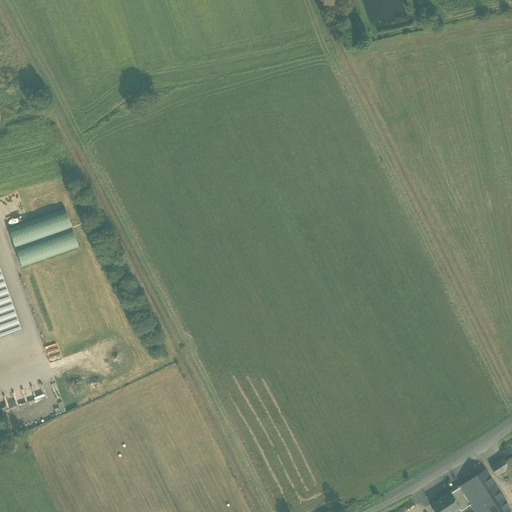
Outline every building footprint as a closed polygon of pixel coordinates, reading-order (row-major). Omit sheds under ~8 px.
[(65,208),(8,228),(22,267),(78,247),(65,208)] [(0,336),(22,329),(0,266),(0,336)] [(511,456),(501,464),(505,470),(504,471),(511,482),(511,456)] [(499,461),(489,467),(496,477),(504,471),(505,470),(501,464),(499,461)] [(484,470),(459,487),(460,487),(470,505),(474,511),(508,511),(510,511),(484,470)] [(449,493),(430,505),(434,511),(453,511),(458,509),(460,511),(470,505),(460,487),(450,494),(449,493)]
